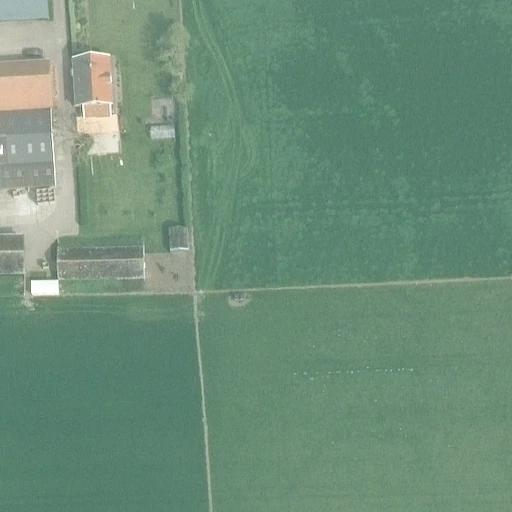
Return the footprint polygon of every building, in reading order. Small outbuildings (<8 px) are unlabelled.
[(47,0),(0,0),(0,23),(48,21),(47,0)] [(84,121),(103,120),(103,107),(113,106),(110,61),(74,63),(76,109),(84,108),(84,121)] [(55,165),(54,165),(51,111),(53,110),(51,64),(0,67),(0,161),(3,201),(20,199),(20,191),(56,188),(55,165)] [(180,217),(180,238),(199,238),(199,217),(180,217)] [(0,276),(24,276),(23,241),(0,241),(0,276)] [(58,251),(58,281),(144,279),(144,249),(58,251)]
